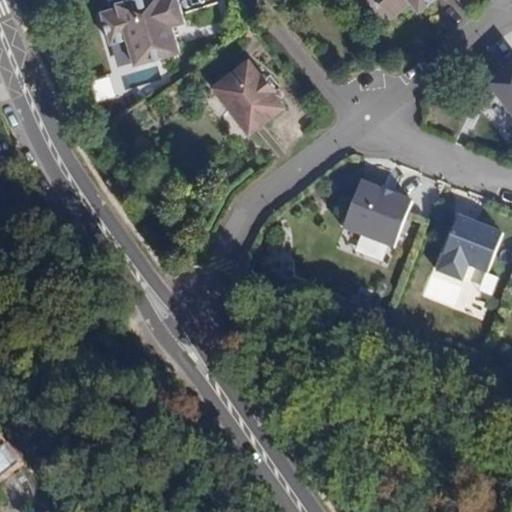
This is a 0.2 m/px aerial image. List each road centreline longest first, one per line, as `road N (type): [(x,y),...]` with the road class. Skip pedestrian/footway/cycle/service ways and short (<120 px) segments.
road 1 (tertiary): [(171,320),(56,153),(0,28)]
road 2 (residential): [(171,320),(210,294),(254,198),(361,122)]
road 3 (tertiary): [(306,511),(171,320)]
road 4 (residential): [(361,122),(503,12)]
road 5 (residential): [(361,122),(511,183)]
road 6 (residential): [(361,122),(256,0)]
